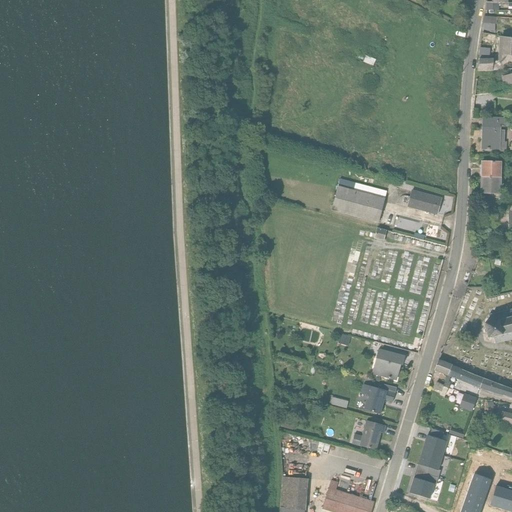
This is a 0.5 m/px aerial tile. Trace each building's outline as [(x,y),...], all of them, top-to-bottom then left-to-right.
[(477,65),(477,68),(492,70),(495,70),(499,70),(499,69),(501,69),(511,67),(511,38),(498,37),(497,37),(497,48),(496,62),(493,62),(492,62),(493,59),(480,59),(478,59),(477,65)] [(365,56),(362,63),(373,67),(375,61),(365,56)] [(511,67),(501,69),(499,69),(499,70),(503,89),(511,86),(511,67)] [(504,128),(504,119),(481,118),(480,150),(499,151),(499,143),(500,132),(500,128),(504,128)] [(479,178),(500,179),(500,162),(480,162),(479,178)] [(500,179),(479,178),(479,195),(500,195),(500,179)] [(353,191),(384,199),(386,191),(382,190),(355,183),(353,191)] [(381,211),(384,199),(337,186),(330,211),(378,224),(378,223),(381,211)] [(411,191),(406,208),(436,216),(441,199),(411,191)] [(376,229),(373,240),(383,242),(386,231),(376,229)] [(413,233),(412,238),(425,242),(427,237),(413,233)] [(489,323),(483,324),(486,339),(492,338),(494,345),(511,340),(511,309),(487,316),(489,323)] [(339,334),(337,343),(347,346),(350,337),(339,334)] [(377,349),(371,375),(395,381),(400,366),(401,366),(404,357),(377,349)] [(446,376),(451,366),(451,365),(438,361),(433,372),(446,377),(446,376)] [(451,366),(446,376),(450,377),(478,389),(482,379),(451,366)] [(482,379),(478,389),(488,393),(511,399),(511,390),(494,383),(482,379)] [(443,386),(442,386),(436,383),(433,390),(439,392),(440,392),(440,393),(443,386)] [(362,385),(360,393),(366,395),(362,410),(379,414),(383,400),(391,402),(393,395),(394,393),(395,388),(382,385),(381,390),(376,388),(368,386),(362,385)] [(443,386),(440,393),(438,395),(444,397),(447,389),(443,386)] [(463,394),(458,407),(464,410),(471,412),(475,399),(468,396),(463,394)] [(511,414),(497,411),(495,421),(500,423),(511,425),(511,414)] [(282,419),(280,427),(292,431),(294,422),(282,419)] [(361,436),(358,447),(375,451),(380,434),(383,435),(385,426),(369,422),(368,429),(363,428),(361,436)] [(431,429),(428,437),(440,440),(442,434),(431,429)] [(351,444),(358,447),(361,436),(353,434),(351,444)] [(425,436),(421,450),(442,456),(446,442),(440,440),(428,437),(425,436)] [(421,450),(417,465),(437,471),(437,470),(442,456),(421,450)] [(417,465),(413,478),(433,484),(433,485),(435,486),(439,471),(437,470),(437,471),(417,465)] [(478,511),(490,481),(473,474),(459,511),(478,511)] [(281,477),(279,509),(305,511),(307,480),(281,477)] [(413,478),(408,494),(429,500),(433,485),(433,484),(413,478)] [(328,488),(321,510),(328,511),(370,511),(374,499),(336,487),(335,490),(328,488)] [(507,511),(511,491),(494,487),(489,507),(507,511)]
